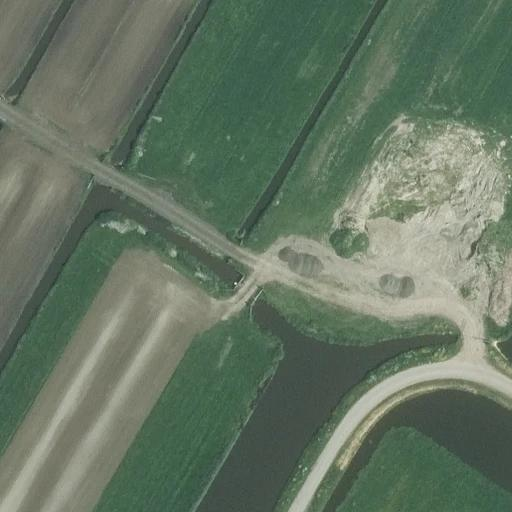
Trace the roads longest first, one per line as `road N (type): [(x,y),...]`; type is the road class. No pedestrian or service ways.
road 1 (track): [(0,108),(215,246),(260,266)]
road 2 (unclassified): [(296,511),(350,422),(391,385),(457,371),(511,390)]
road 3 (track): [(260,266),(300,264),(442,290),(472,325),(469,373)]
